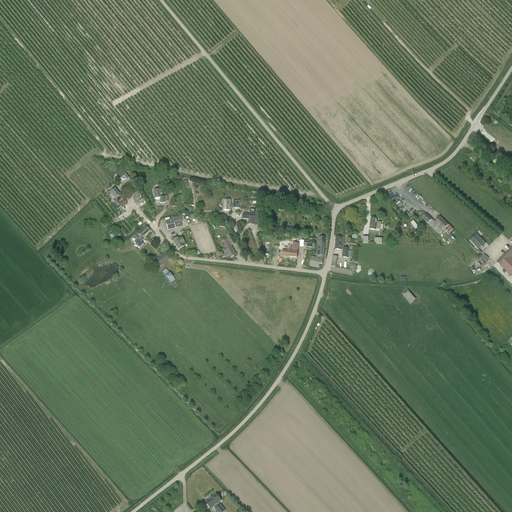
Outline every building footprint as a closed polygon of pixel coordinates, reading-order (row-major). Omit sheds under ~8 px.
[(122,173),(118,169),(113,175),(116,179),(122,173)] [(181,185),(173,186),(174,194),(182,194),(181,185)] [(108,197),(111,194),(115,199),(119,195),(114,189),(110,192),(109,191),(106,194),(108,197)] [(154,199),(159,198),(160,203),(165,203),(165,196),(160,197),(159,194),(161,194),(161,189),(159,189),(153,190),(154,199)] [(408,201),(410,199),(404,193),(401,195),(408,201)] [(393,197),(391,200),(400,209),(402,207),(393,197)] [(124,200),(119,204),(116,201),(113,204),(121,213),(124,211),(122,208),(127,204),(124,200)] [(233,205),(231,205),(231,200),(224,200),(223,210),(230,211),(230,208),(233,208),(233,209),(239,209),(239,202),(233,201),(233,205)] [(248,225),(253,225),(254,220),(255,215),(255,210),(250,209),(250,214),(243,213),(242,219),(249,219),(248,225)] [(426,214),(422,218),(428,224),(438,235),(448,225),(439,216),(434,221),(432,220),(426,214)] [(182,217),(165,221),(168,230),(175,228),(174,223),(183,221),(182,217)] [(381,223),(377,222),(377,220),(371,219),(369,229),(376,230),(376,229),(380,230),(381,223)] [(134,236),(137,239),(134,242),(139,248),(143,244),(140,242),(143,240),(141,238),(149,231),(145,226),(137,234),(134,236)] [(231,257),(236,254),(231,246),(236,243),(231,234),(226,237),(227,239),(221,242),(224,248),(222,249),(226,256),(229,255),(231,257)] [(473,238),(470,241),(478,250),(481,246),(482,247),(485,244),(476,235),(473,238)] [(171,239),(172,240),(172,241),(178,250),(183,246),(182,244),(184,242),(181,237),(178,239),(177,237),(175,239),(173,237),(171,239)] [(335,249),(343,250),(342,257),(347,258),(348,249),(343,248),(344,238),(336,237),(335,249)] [(319,268),(320,265),(322,265),(323,259),(324,253),(325,238),(318,238),(317,252),(316,257),(311,257),(309,267),(319,268)] [(300,244),(294,244),(293,253),(286,252),(285,257),(298,259),(300,244)] [(511,260),(510,258),(511,255),(511,248),(511,247),(497,263),(501,267),(510,275),(511,277),(511,260)] [(160,266),(169,259),(164,254),(156,261),(160,266)] [(174,280),(167,271),(166,269),(162,272),(163,274),(170,283),(174,280)] [(408,290),(403,296),(411,305),(417,300),(408,290)] [(214,507),(215,509),(215,510),(217,511),(224,511),(226,511),(221,505),(220,506),(219,504),(222,501),(216,494),(205,502),(211,510),(214,507)]
